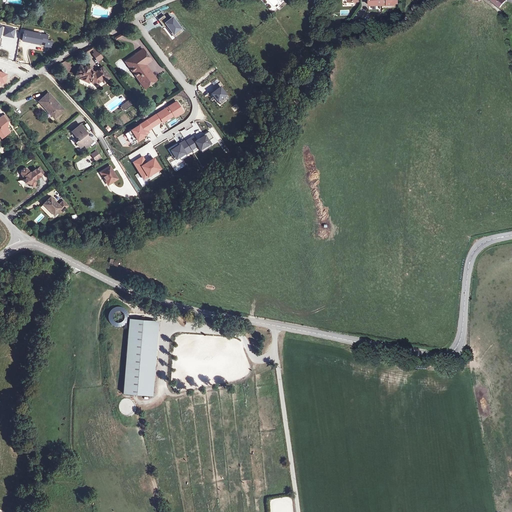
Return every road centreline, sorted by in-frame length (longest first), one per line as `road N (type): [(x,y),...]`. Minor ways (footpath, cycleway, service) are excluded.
road 1 (tertiary): [(76,264),(162,302),(443,357),(459,340),(471,256),(483,242),(511,235)]
road 2 (residential): [(20,511),(36,472),(24,411),(49,315),(76,264)]
road 3 (residential): [(36,70),(164,0)]
road 4 (unknown): [(125,176),(90,119),(39,68)]
